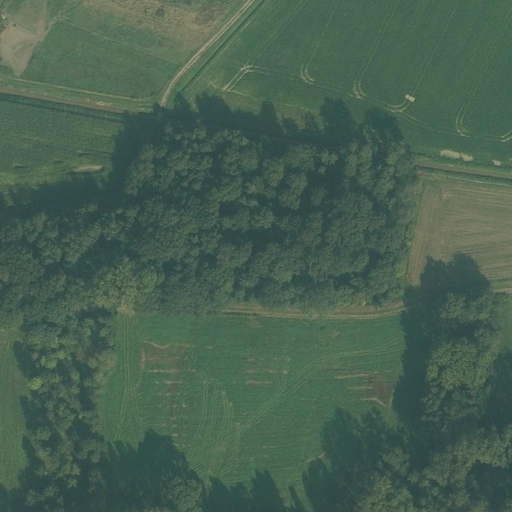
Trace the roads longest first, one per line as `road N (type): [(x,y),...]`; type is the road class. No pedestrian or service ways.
road 1 (track): [(511,289),(345,313),(127,306),(0,318)]
road 2 (track): [(157,122),(127,306)]
road 3 (track): [(252,0),(175,80),(159,111)]
